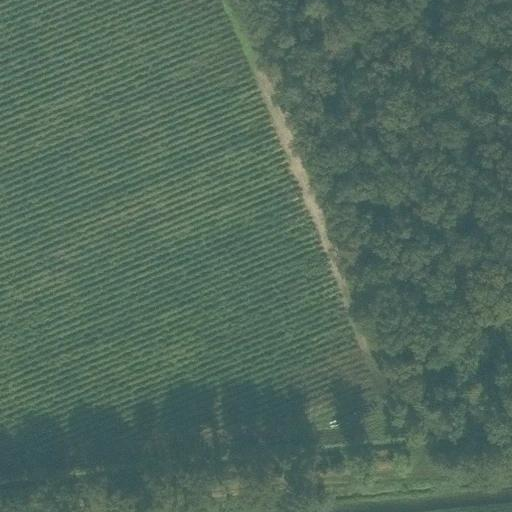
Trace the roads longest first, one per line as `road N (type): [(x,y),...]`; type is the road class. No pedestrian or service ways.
road 1 (track): [(454,466),(427,448),(242,0)]
road 2 (track): [(454,466),(68,511)]
